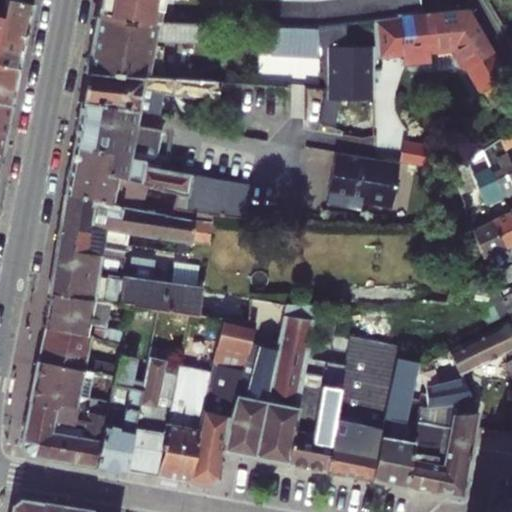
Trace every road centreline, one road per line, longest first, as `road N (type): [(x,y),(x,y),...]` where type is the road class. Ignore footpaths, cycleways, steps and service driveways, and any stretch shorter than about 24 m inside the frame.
road 1 (secondary): [(67,0),(0,346)]
road 2 (residential): [(0,472),(219,511)]
